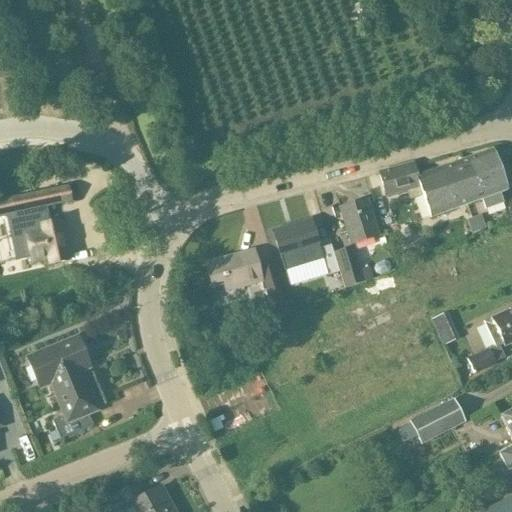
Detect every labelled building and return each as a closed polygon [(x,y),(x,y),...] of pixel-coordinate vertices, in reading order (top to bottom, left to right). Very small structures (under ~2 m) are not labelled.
[(489,153),(454,165),(468,205),(481,200),(485,210),(502,204),(498,194),(504,191),(489,153)] [(413,165),(378,174),(384,196),(406,190),(419,187),(422,196),(430,218),(468,205),(454,165),(416,177),(413,165)] [(67,187),(0,200),(0,218),(6,217),(16,262),(30,259),(31,264),(47,260),(48,266),(65,263),(57,223),(50,224),(47,208),(70,203),(67,187)] [(366,201),(339,209),(350,245),(377,237),(366,201)] [(481,217),(474,220),(478,234),(486,231),(481,217)] [(478,234),(473,219),(467,222),(472,236),(478,234)] [(310,222),(272,233),(280,258),(284,273),(307,266),(323,262),(327,277),(338,274),(332,254),(330,247),(319,250),(310,222)] [(352,247),(332,254),(338,273),(343,289),(372,281),(368,267),(361,270),(352,247)] [(253,251),(204,264),(211,290),(224,287),(225,293),(260,283),(263,292),(264,292),(274,323),(290,318),(280,287),(278,278),(276,273),(274,265),(258,270),(253,251)] [(494,348),(466,361),(473,375),(495,365),(494,363),(504,359),(499,348),(511,342),(511,312),(508,315),(507,311),(483,323),(494,348)] [(441,314),(429,319),(440,343),(452,338),(441,314)] [(77,341),(26,362),(37,388),(51,382),(65,417),(51,422),(58,441),(92,428),(86,414),(93,411),(77,371),(88,367),(77,341)] [(124,413),(152,402),(143,381),(116,392),(124,413)] [(453,400),(408,423),(420,447),(465,424),(453,400)] [(511,411),(499,419),(511,442),(511,411)] [(511,444),(502,450),(497,453),(507,472),(511,468),(511,444)] [(140,483),(113,498),(120,511),(130,505),(133,511),(172,511),(159,489),(147,495),(140,483)] [(511,511),(511,496),(482,511),(511,511)]
